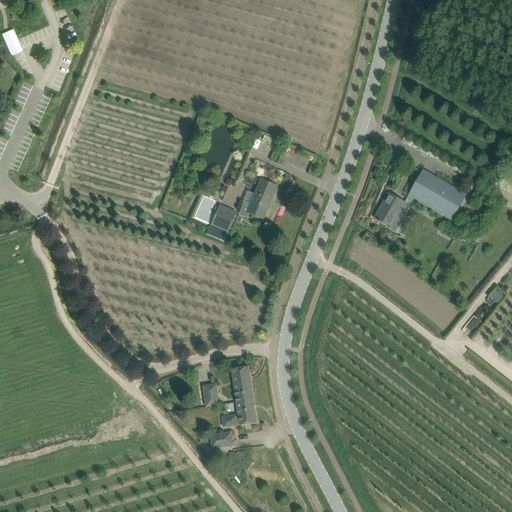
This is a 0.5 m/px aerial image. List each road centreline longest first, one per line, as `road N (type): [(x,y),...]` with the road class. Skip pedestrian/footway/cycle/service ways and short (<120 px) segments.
road 1 (track): [(239,511),(145,400),(83,345),(62,315),(36,245),(38,210),(118,0)]
road 2 (secondary): [(339,511),(286,396),(285,348),(394,0)]
road 3 (track): [(511,398),(350,277),(311,260)]
